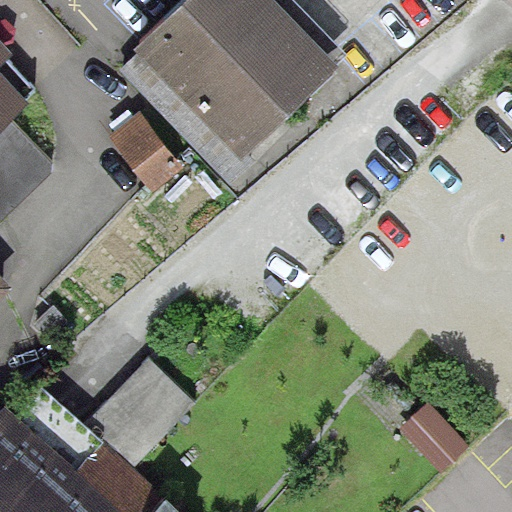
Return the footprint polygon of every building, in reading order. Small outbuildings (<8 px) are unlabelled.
[(333,49),(284,0),(165,0),(132,34),(241,141),(333,49)] [(0,110),(28,86),(0,56),(0,110)] [(0,124),(0,232),(67,160),(14,110),(0,124)] [(174,162),(135,113),(103,139),(142,187),(174,162)] [(159,443),(202,397),(162,360),(119,406),(159,443)] [(0,409),(0,511),(124,511),(7,403),(0,409)] [(141,511),(181,511),(163,493),(141,511)]
